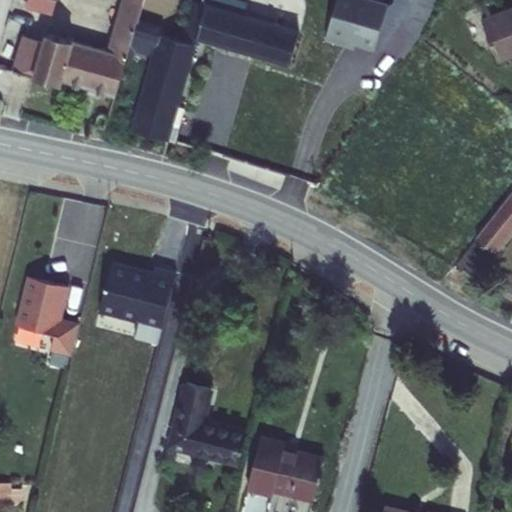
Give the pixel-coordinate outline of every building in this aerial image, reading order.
[(50,18),(55,0),(29,0),(27,11),(50,18)] [(121,0),(106,53),(45,36),(43,46),(33,83),(59,89),(62,82),(114,97),(125,58),(135,21),(140,0),(121,0)] [(232,1),(230,0),(188,0),(177,39),(194,44),(196,39),(291,65),(300,32),(230,13),(232,1)] [(388,3),(375,0),(336,0),(326,37),(348,43),(349,40),(375,47),(388,3)] [(511,7),(481,21),(498,63),(511,56),(511,7)] [(159,34),(160,29),(135,21),(125,58),(131,61),(135,48),(153,53),(151,64),(162,67),(156,88),(180,94),(194,44),(177,39),(159,34)] [(33,83),(43,46),(21,40),(11,77),(33,83)] [(262,150),(171,124),(180,94),(156,88),(162,67),(151,64),(132,131),(257,166),(262,150)] [(97,112),(94,117),(91,130),(101,132),(106,115),(97,112)] [(511,183),(474,232),(491,250),(511,223),(511,183)] [(133,344),(156,349),(175,279),(153,273),(151,282),(135,278),(136,275),(110,268),(98,317),(138,327),(133,344)] [(51,351),(71,357),(79,327),(59,323),(68,289),(29,279),(17,327),(54,337),(51,351)] [(204,391),(179,386),(167,449),(234,463),(241,431),(199,422),(204,391)] [(283,435),(257,429),(245,485),(269,490),(270,484),(312,492),(321,453),(280,445),(283,435)] [(0,496),(24,498),(24,481),(0,480),(0,496)] [(425,498),(425,496),(383,489),(377,511),(462,511),(465,505),(425,498)]
